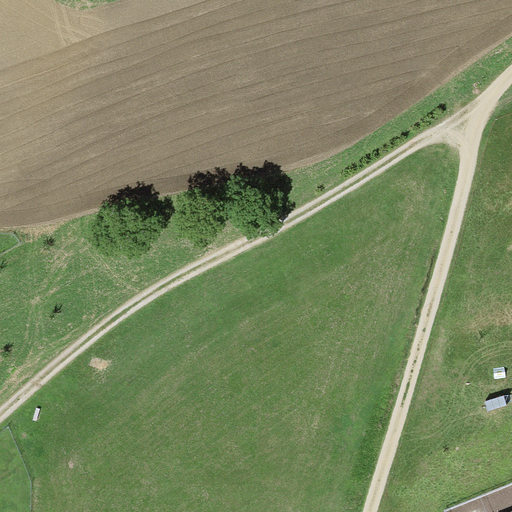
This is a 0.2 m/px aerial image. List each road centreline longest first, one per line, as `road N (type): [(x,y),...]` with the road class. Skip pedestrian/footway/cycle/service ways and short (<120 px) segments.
road 1 (track): [(462,125),(429,135),(188,267),(121,309),(0,413)]
road 2 (track): [(511,68),(462,125),(466,153),(368,511)]
